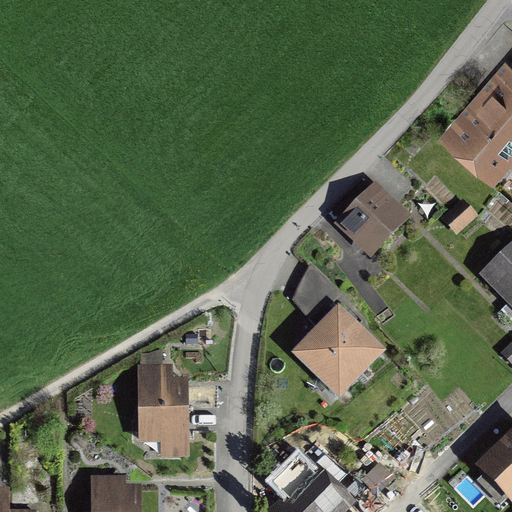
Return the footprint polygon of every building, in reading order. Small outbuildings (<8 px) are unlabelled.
[(511,71),(508,68),(441,144),(494,190),(511,168),(511,71)] [(376,190),(337,232),(372,264),(411,222),(376,190)] [(469,202),(450,222),(460,231),(478,211),(469,202)] [(511,252),(481,282),(511,314),(511,252)] [(314,265),(290,292),(316,316),(340,289),(314,265)] [(387,363),(340,317),(294,364),(341,410),(387,363)] [(170,375),(138,376),(141,450),(161,450),(161,464),(189,463),(186,392),(171,393),(170,375)] [(511,511),(511,443),(477,477),(510,511),(511,511)] [(318,470),(276,511),(349,511),(355,507),(318,470)] [(93,511),(139,511),(139,496),(121,496),(121,487),(93,487),(93,511)]
